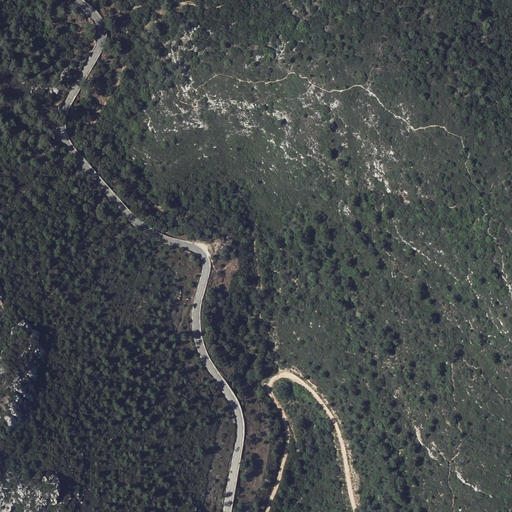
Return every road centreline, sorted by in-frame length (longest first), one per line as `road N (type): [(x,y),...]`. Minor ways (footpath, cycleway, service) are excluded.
road 1 (tertiary): [(227,511),(240,422),(199,345),(203,254),(137,223),(61,129),(64,107),(101,39),(99,22),(77,0)]
road 2 (track): [(267,511),(287,439),(269,391),(280,375),(303,384),(333,421),(356,511)]
